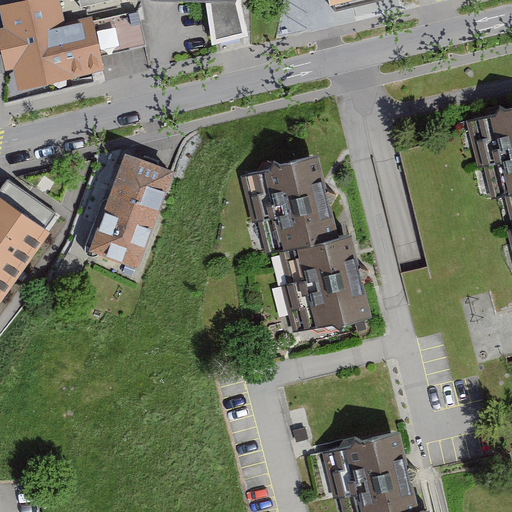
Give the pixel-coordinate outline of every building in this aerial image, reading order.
[(76,0),(23,0),(0,5),(0,10),(19,93),(105,73),(92,16),(81,18),(79,8),(76,0)] [(511,98),(462,114),(477,164),(483,162),(492,191),(503,188),(511,185),(511,98)] [(178,171),(127,152),(88,259),(140,277),(178,171)] [(334,161),(264,178),(303,337),(373,320),(360,270),(343,199),(334,161)] [(511,185),(503,188),(511,221),(511,225),(507,227),(511,245),(511,185)] [(4,189),(0,194),(0,291),(50,223),(4,189)] [(412,437),(333,455),(346,511),(429,511),(421,475),(412,437)]
